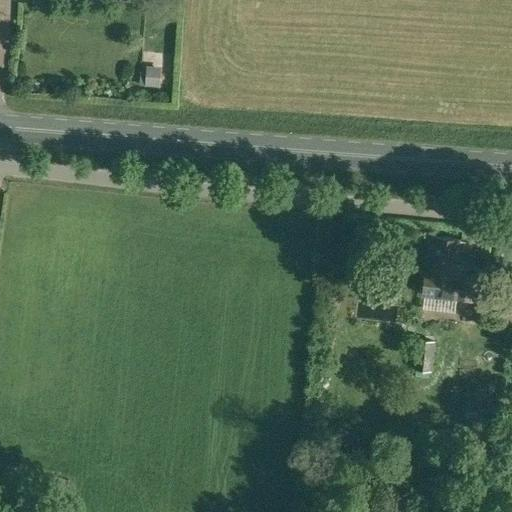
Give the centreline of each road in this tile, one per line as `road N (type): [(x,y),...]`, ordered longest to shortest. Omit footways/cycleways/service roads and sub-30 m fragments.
road 1 (unclassified): [(511,215),(0,168)]
road 2 (primary): [(0,127),(511,167)]
